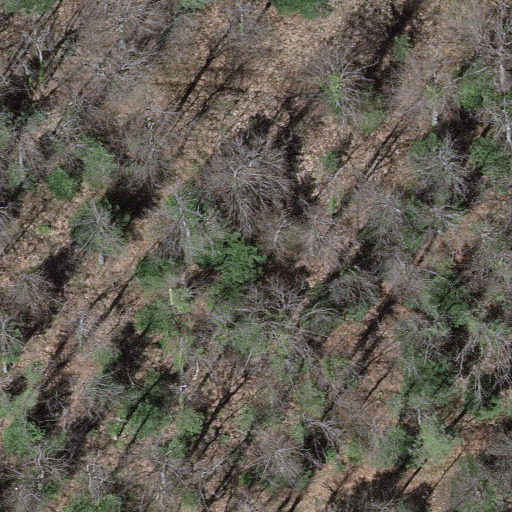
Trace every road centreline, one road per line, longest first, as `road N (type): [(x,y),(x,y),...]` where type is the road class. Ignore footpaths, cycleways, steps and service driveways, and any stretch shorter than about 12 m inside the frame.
road 1 (track): [(0,65),(312,78),(511,56)]
road 2 (track): [(511,451),(249,511)]
